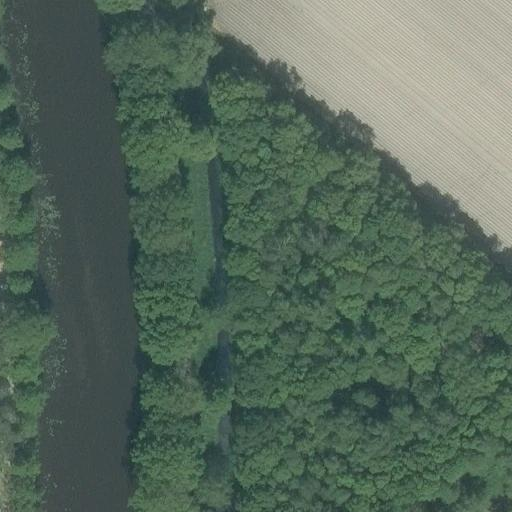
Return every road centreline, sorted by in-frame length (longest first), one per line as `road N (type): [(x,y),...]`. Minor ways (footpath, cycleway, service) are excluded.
road 1 (unclassified): [(173,511),(182,324),(171,158),(143,0)]
road 2 (track): [(0,265),(0,511)]
